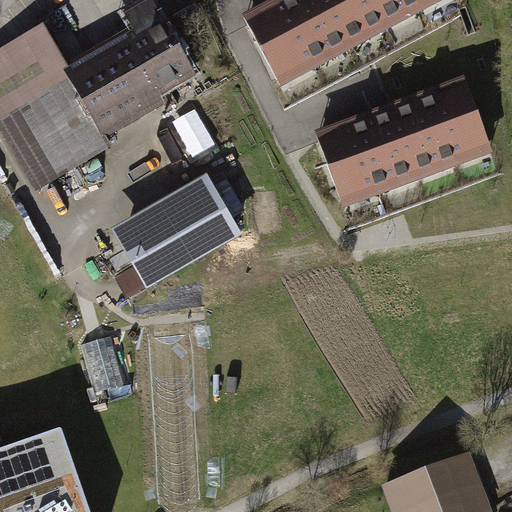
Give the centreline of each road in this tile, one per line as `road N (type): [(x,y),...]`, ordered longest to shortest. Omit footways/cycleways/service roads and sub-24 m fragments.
road 1 (unknown): [(233,0),(276,118),(307,149),(480,61)]
road 2 (track): [(511,400),(343,457),(228,511)]
